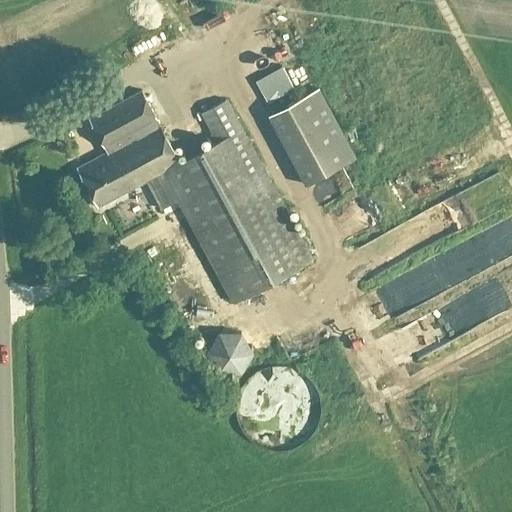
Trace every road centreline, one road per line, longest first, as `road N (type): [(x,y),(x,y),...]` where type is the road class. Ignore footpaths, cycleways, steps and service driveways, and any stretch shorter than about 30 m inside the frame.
road 1 (unknown): [(275,0),(0,151)]
road 2 (unclassified): [(2,511),(0,372)]
